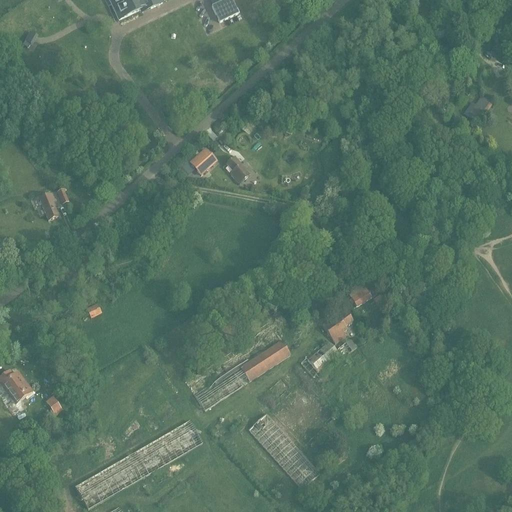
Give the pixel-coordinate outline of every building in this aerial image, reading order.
[(110,0),(118,16),(149,2),(150,5),(159,0),(110,0)] [(238,15),(231,0),(227,0),(211,7),(219,23),(238,15)] [(31,46),(36,36),(30,33),(25,42),(31,46)] [(480,121),(492,106),(481,98),(470,114),(480,121)] [(205,152),(190,165),(200,177),(215,163),(205,152)] [(234,159),(226,166),(233,173),(230,175),(239,185),(240,184),(249,176),(234,159)] [(126,184),(122,179),(118,182),(122,187),(123,188),(126,185),(126,184)] [(68,203),(63,191),(57,194),(62,205),(68,203)] [(39,200),(48,222),(58,217),(54,208),(57,207),(51,195),(39,200)] [(285,299),(298,290),(284,271),(271,281),(285,299)] [(371,299),(376,296),(367,281),(347,293),(351,299),(356,309),(372,299),(371,299)] [(380,295),(373,301),(378,309),(386,303),(380,295)] [(97,305),(86,310),(91,320),(102,314),(97,305)] [(328,321),(321,327),(335,345),(346,337),(343,334),(347,331),(345,328),(347,326),(349,327),(352,325),(351,323),(352,323),(346,314),(331,325),(328,321)] [(270,327),(185,383),(205,413),(290,357),(270,327)] [(342,358),(356,348),(350,341),(337,350),(342,358)] [(312,378),(318,373),(339,356),(328,343),(319,351),(316,347),(304,358),(306,360),(300,365),(312,378)] [(9,373),(0,379),(0,383),(16,405),(32,394),(17,374),(15,376),(15,377),(14,378),(9,373)] [(62,411),(52,398),(45,403),(55,416),(62,411)] [(248,432),(301,492),(320,475),(266,416),(248,432)] [(146,432),(135,420),(122,433),(133,444),(146,432)] [(87,511),(203,446),(190,422),(74,488),(87,511)] [(168,477),(162,470),(152,477),(158,485),(168,477)]
